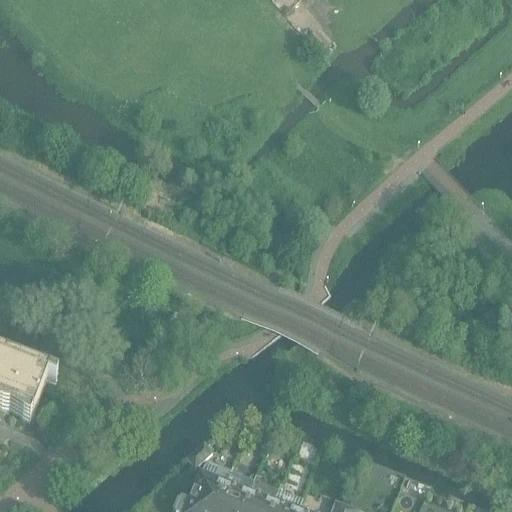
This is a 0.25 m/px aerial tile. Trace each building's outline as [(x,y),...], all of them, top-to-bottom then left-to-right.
[(315,34),(306,43),(319,56),(328,48),(315,34)] [(0,409),(31,421),(45,385),(54,388),(55,383),(0,362),(0,409)] [(253,445),(259,430),(250,426),(245,442),(253,445)] [(202,448),(184,464),(193,473),(211,457),(202,448)] [(228,474),(206,466),(201,471),(189,504),(182,501),(177,511),(213,511),(224,485),(226,480),(227,476),(228,474)] [(240,511),(251,485),(227,476),(226,480),(224,485),(213,511),(240,511)] [(268,511),(274,497),(276,492),(257,485),(258,482),(253,480),(251,485),(240,511),(268,511)] [(276,492),(274,497),(280,499),(282,494),(284,489),(278,487),(276,492)] [(297,511),(301,501),(282,494),(280,499),(274,497),(268,511),(297,511)]
